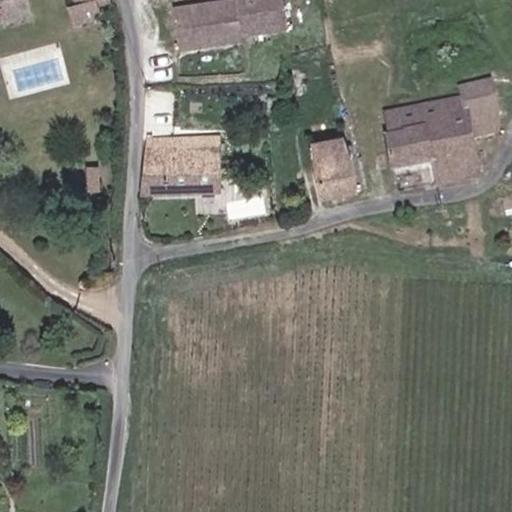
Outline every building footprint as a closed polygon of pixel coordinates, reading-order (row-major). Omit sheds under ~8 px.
[(69,0),(62,2),(65,22),(110,11),(106,0),(69,0)] [(185,0),(190,22),(252,11),(251,6),(286,0),(185,0)] [(511,0),(494,0),(497,15),(511,12),(511,0)] [(460,99),(487,92),(477,56),(445,64),(448,75),(391,89),(387,82),(370,88),(385,152),(420,144),(428,168),(473,156),(464,116),(460,99)] [(460,99),(464,116),(491,109),(487,92),(460,99)] [(316,177),(345,170),(334,125),(305,132),(316,177)] [(225,128),(148,135),(144,199),(226,188),(225,128)]
